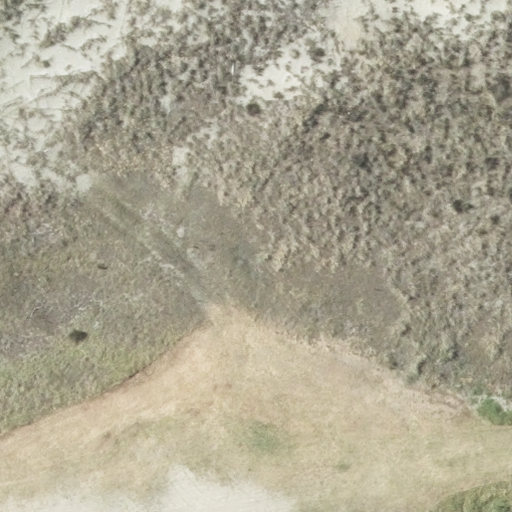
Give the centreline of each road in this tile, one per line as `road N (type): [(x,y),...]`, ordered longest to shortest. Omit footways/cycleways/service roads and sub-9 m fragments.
road 1 (track): [(511,442),(453,440),(338,384),(0,111)]
road 2 (track): [(137,511),(511,454)]
